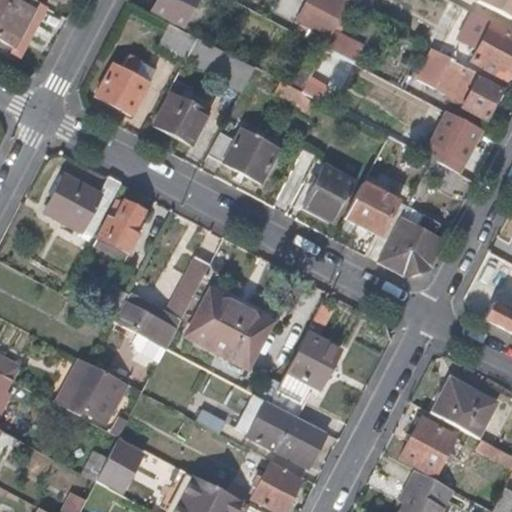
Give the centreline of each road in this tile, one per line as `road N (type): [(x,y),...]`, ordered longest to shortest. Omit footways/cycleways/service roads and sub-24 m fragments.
road 1 (residential): [(43,114),(425,323)]
road 2 (residential): [(324,511),(425,323)]
road 3 (residential): [(425,323),(511,154)]
road 4 (residential): [(104,0),(43,114)]
